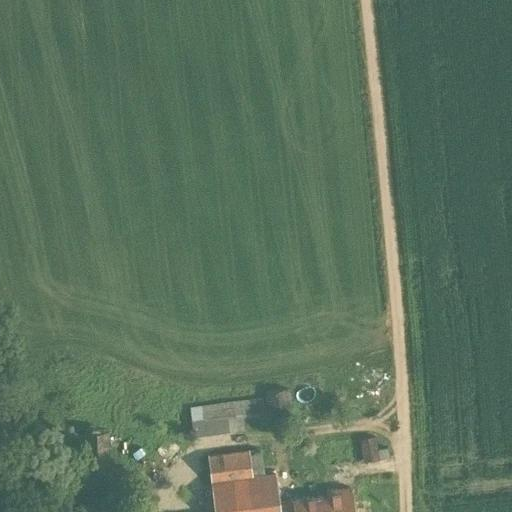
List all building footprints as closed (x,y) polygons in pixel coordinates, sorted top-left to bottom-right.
[(265,390),(263,390),(264,395),(266,415),(266,419),(268,419),(292,417),(289,387),(265,390)] [(202,404),(189,405),(193,436),(205,435),(237,431),(244,430),(242,418),(239,399),(202,404)] [(82,431),(84,480),(85,480),(86,511),(110,511),(108,430),(82,431)] [(375,451),(373,439),(358,441),(362,463),(387,460),(386,450),(375,451)] [(311,511),(310,499),(279,503),(275,474),(252,477),(249,452),(207,456),(214,511),(311,511)] [(325,497),(310,499),(311,511),(351,511),(348,489),(325,492),(325,497)]
